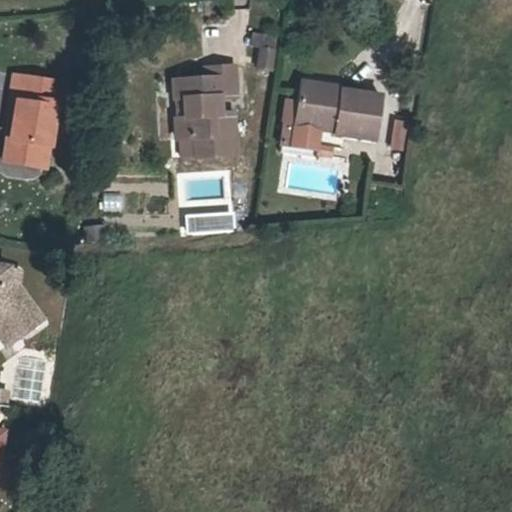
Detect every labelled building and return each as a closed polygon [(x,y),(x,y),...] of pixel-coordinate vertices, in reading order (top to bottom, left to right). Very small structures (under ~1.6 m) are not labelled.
[(170,60),(159,61),(162,100),(181,99),(182,119),(220,117),(218,75),(199,77),(198,59),(220,57),(218,29),(189,31),(189,41),(169,42),(170,60)] [(273,70),(274,33),(254,33),(253,69),(273,70)] [(158,43),(159,61),(170,60),(169,42),(158,43)] [(39,142),(53,144),(60,99),(52,98),(54,80),(16,73),(13,96),(19,98),(17,114),(13,134),(10,134),(6,157),(37,162),(39,142)] [(334,128),(334,131),(373,138),(380,90),(340,83),(340,88),(301,82),(296,122),(334,128)] [(395,119),(388,148),(399,150),(406,121),(395,119)] [(0,302),(6,311),(32,290),(7,255),(0,253),(0,302)]
